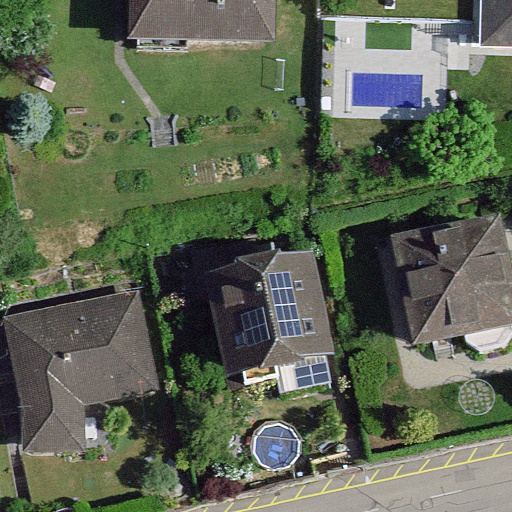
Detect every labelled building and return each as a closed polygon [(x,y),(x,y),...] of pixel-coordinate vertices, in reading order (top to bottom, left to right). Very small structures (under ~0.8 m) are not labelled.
[(120,0),(117,46),(270,56),(274,0),(120,0)] [(511,0),(338,0),(339,47),(511,46),(511,0)] [(511,282),(496,215),(386,241),(414,361),(511,338),(511,282)] [(316,250),(195,276),(220,393),(341,367),(316,250)] [(142,300),(0,325),(0,333),(26,475),(91,464),(81,409),(160,395),(142,300)]
